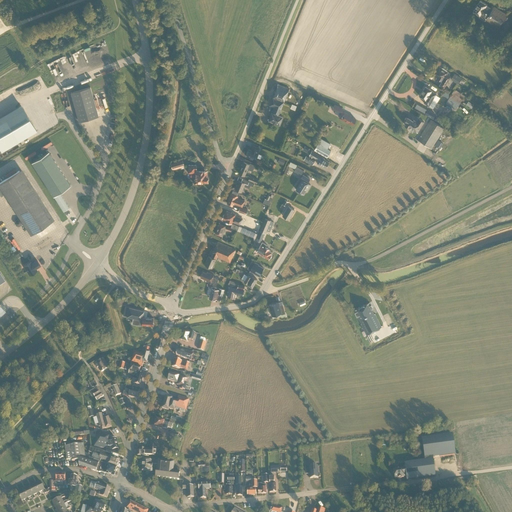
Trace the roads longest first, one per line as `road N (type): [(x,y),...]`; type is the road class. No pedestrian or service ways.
road 1 (unclassified): [(446,0),(264,287)]
road 2 (residential): [(175,511),(458,475)]
road 3 (tertiary): [(97,263),(129,201),(147,126),(148,72),(134,0)]
road 4 (unclassified): [(264,287),(339,261),(375,258),(511,186)]
road 5 (unclassified): [(233,159),(297,0)]
road 6 (unclassified): [(220,160),(169,0)]
road 7 (unclassified): [(73,244),(102,172),(68,112)]
road 8 (tertiary): [(132,448),(173,308)]
road 9 (unclassified): [(173,308),(225,179)]
road 10 (tertiary): [(4,353),(97,263)]
road 11 (residential): [(2,492),(57,468),(121,483)]
